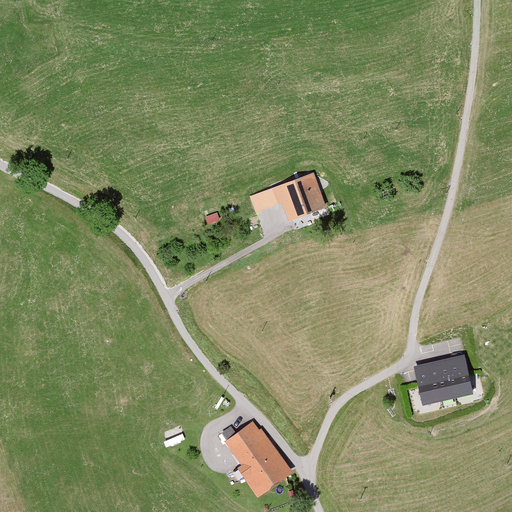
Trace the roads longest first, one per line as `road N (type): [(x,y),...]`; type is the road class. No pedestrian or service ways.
road 1 (track): [(306,478),(334,408),(409,354),(454,184),(477,0)]
road 2 (track): [(320,511),(288,450),(201,356),(130,242),(97,214),(0,164)]
